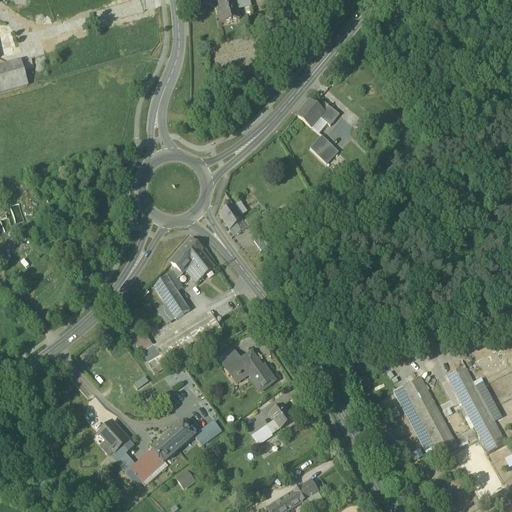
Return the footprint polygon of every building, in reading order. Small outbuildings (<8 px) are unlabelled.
[(247,0),(241,0),(235,1),(237,10),(249,7),(247,0)] [(239,21),(237,10),(235,1),(218,5),(220,15),(218,16),(220,25),(239,21)] [(0,95),(29,87),(22,62),(0,68),(0,95)] [(296,117),(310,128),(318,119),(327,126),(330,128),(340,116),(324,104),(319,109),(310,101),(296,117)] [(318,119),(310,128),(319,135),(327,126),(318,119)] [(310,151),(326,166),(338,154),(321,138),(310,151)] [(380,174),(383,179),(396,171),(393,166),(380,174)] [(240,203),(233,208),(240,219),(247,214),(240,203)] [(15,225),(24,222),(19,205),(10,208),(15,225)] [(230,232),(234,238),(262,219),(257,212),(243,222),(240,219),(233,208),(219,217),(229,232),(230,232)] [(262,219),(264,223),(270,219),(263,208),(257,212),(262,219)] [(0,237),(12,233),(5,217),(0,218),(0,237)] [(264,223),(274,237),(280,233),(271,218),(270,219),(264,223)] [(253,243),(261,253),(267,249),(260,239),(253,243)] [(170,266),(174,269),(181,276),(184,272),(201,253),(202,252),(192,243),(191,242),(170,266)] [(184,272),(196,285),(216,270),(201,253),(184,272)] [(174,269),(155,290),(174,278),(175,280),(181,276),(174,269)] [(181,289),(175,280),(174,278),(155,290),(166,307),(175,322),(189,314),(175,293),(181,289)] [(166,328),(175,322),(166,307),(156,313),(166,328)] [(142,357),(155,378),(222,336),(209,315),(142,357)] [(134,344),(141,356),(151,349),(144,338),(134,344)] [(245,362),(244,360),(240,363),(231,350),(218,360),(225,370),(235,363),(238,367),(245,362)] [(248,378),(260,394),(271,386),(268,383),(273,380),(263,366),(261,368),(258,371),(255,366),(258,364),(251,355),(244,360),(245,362),(238,367),(235,363),(225,370),(234,382),(245,374),(248,378)] [(467,418),(488,456),(506,447),(493,423),(476,391),(464,369),(446,378),(463,410),(460,411),(464,420),(467,418)] [(245,374),(234,382),(237,386),(248,378),(245,374)] [(133,387),(137,392),(148,384),(144,379),(133,387)] [(402,389),(402,390),(440,460),(458,451),(420,380),(402,389)] [(484,387),(476,391),(493,423),(501,419),(484,387)] [(433,464),(440,460),(402,390),(393,394),(431,465),(433,463),(433,464)] [(274,423),(280,432),(293,423),(282,407),(269,416),(274,423)] [(193,439),(203,449),(222,432),(213,422),(193,439)] [(103,451),(115,465),(126,456),(133,449),(111,423),(96,436),(107,448),(103,451)] [(274,423),(265,429),(271,438),(280,432),(274,423)] [(157,449),(152,453),(163,466),(193,439),(183,427),(157,449)] [(265,429),(260,433),(266,441),(271,438),(265,429)] [(260,433),(255,436),(261,445),(266,441),(260,433)] [(257,448),(261,445),(255,436),(251,439),(257,448)] [(145,454),(148,457),(152,453),(157,449),(155,446),(145,454)] [(140,485),(163,466),(152,453),(148,457),(136,467),(129,473),(140,485)] [(115,465),(126,476),(129,473),(136,467),(126,456),(115,465)] [(126,476),(136,488),(140,485),(129,473),(126,476)] [(478,490),(493,482),(488,473),(473,482),(478,490)] [(177,482),(183,490),(194,483),(187,474),(177,482)] [(266,511),(290,511),(301,505),(317,495),(318,494),(311,483),(266,511)] [(322,501),(317,495),(301,505),(303,509),(308,506),(308,505),(310,508),(322,501)] [(241,503),(246,511),(254,506),(249,498),(241,503)]
